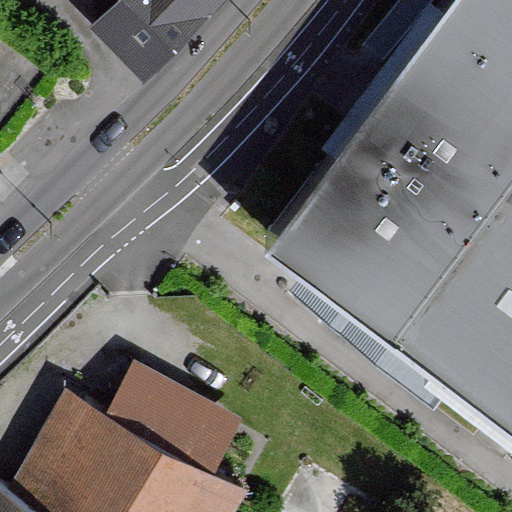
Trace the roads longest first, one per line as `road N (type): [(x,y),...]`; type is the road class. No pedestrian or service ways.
road 1 (tertiary): [(0,289),(175,132),(293,0)]
road 2 (tertiary): [(244,0),(0,264)]
